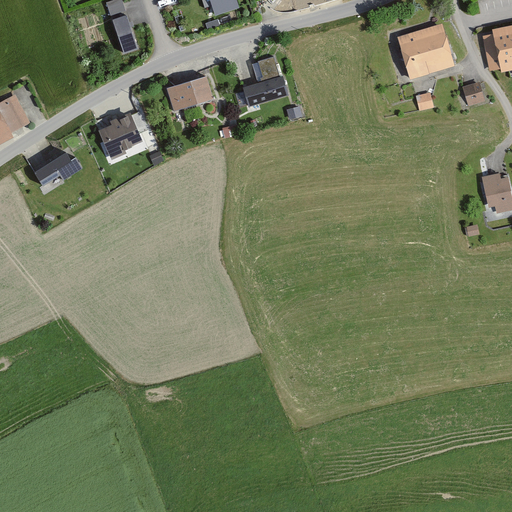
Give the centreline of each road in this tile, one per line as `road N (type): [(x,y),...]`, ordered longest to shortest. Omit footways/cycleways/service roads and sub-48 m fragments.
road 1 (residential): [(364,0),(169,59)]
road 2 (residential): [(169,59),(8,150)]
road 3 (residential): [(511,125),(449,0)]
